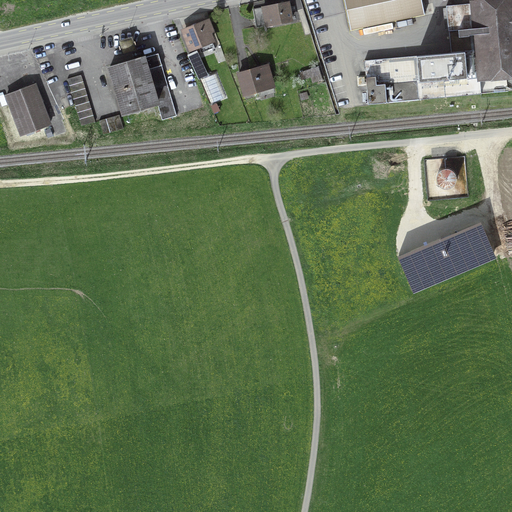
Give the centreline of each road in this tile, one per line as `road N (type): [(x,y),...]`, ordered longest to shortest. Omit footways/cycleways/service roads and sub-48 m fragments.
road 1 (track): [(274,159),(319,398),(302,511)]
road 2 (track): [(0,187),(274,159)]
road 3 (track): [(274,159),(511,134)]
road 4 (primary): [(195,0),(0,41)]
